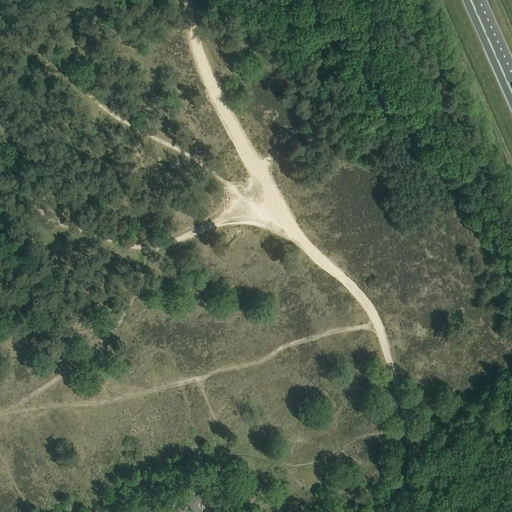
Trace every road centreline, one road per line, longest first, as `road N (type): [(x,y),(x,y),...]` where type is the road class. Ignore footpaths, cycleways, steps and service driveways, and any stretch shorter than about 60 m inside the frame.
road 1 (track): [(189,0),(208,83),(270,204)]
road 2 (track): [(143,247),(54,220),(0,169)]
road 3 (track): [(378,325),(363,298),(299,244),(270,204)]
road 4 (track): [(128,127),(49,61),(0,46)]
road 5 (track): [(254,209),(192,158),(128,127)]
road 6 (track): [(270,204),(156,247)]
